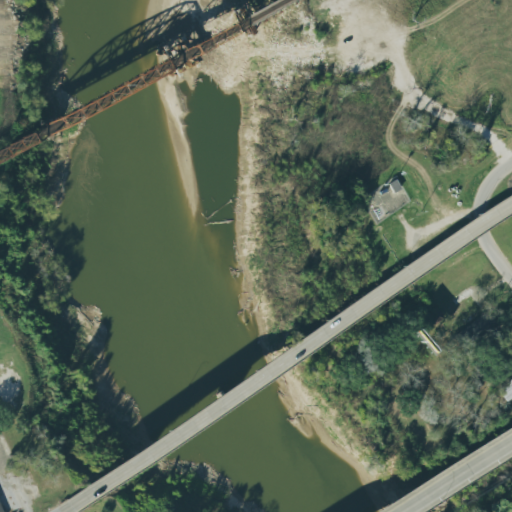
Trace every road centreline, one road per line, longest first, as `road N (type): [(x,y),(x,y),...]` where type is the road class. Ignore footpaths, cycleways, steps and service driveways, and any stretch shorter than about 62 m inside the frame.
road 1 (primary): [(511,203),(63,511)]
road 2 (tertiary): [(511,274),(486,242),(479,218),(482,191),(511,162)]
road 3 (primary): [(398,511),(511,441)]
